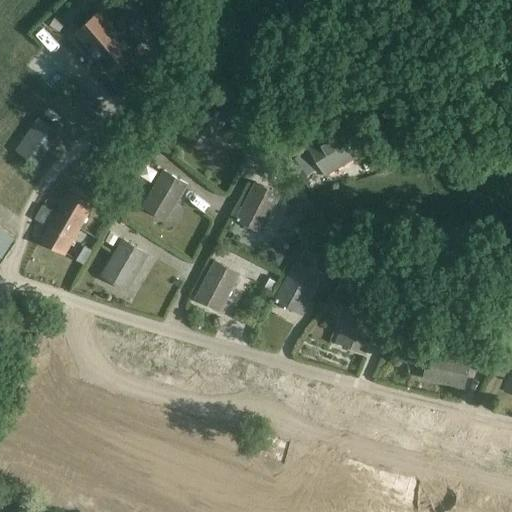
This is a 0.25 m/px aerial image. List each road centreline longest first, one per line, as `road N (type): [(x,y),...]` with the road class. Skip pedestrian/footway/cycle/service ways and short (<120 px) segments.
road 1 (track): [(511,487),(73,367)]
road 2 (residential): [(511,421),(166,329)]
road 3 (residential): [(0,276),(53,171),(106,118)]
road 4 (residential): [(249,163),(166,329)]
road 5 (residential): [(166,329),(41,290),(0,287)]
